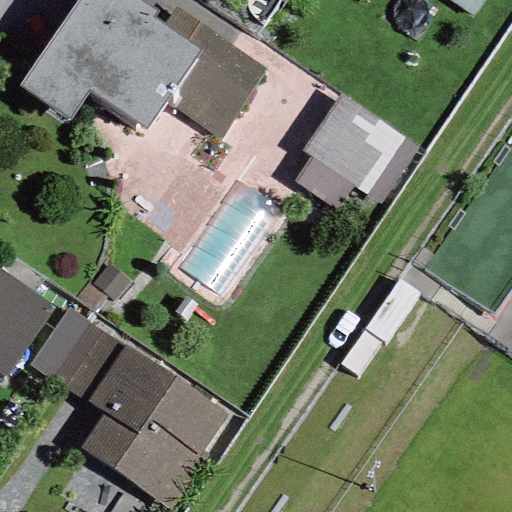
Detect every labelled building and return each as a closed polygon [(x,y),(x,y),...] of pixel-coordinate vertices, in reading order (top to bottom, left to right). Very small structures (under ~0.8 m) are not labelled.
[(155,13),(146,7),(136,0),(78,0),(19,85),(68,119),(87,92),(96,98),(142,130),(162,103),(197,51),(161,26),(151,19),(155,13)] [(448,0),(473,16),(483,0),(448,0)] [(174,7),(161,26),(197,51),(162,103),(165,105),(217,141),(266,70),(174,7)] [(417,148),(340,93),(299,150),(310,157),(352,187),(377,204),(417,148)] [(495,316),(511,291),(511,115),(412,259),(495,316)] [(335,211),(352,187),(310,157),(293,181),(335,211)] [(129,281),(107,266),(92,286),(114,302),(129,281)] [(55,308),(0,270),(0,375),(6,379),(55,308)] [(104,298),(85,285),(75,300),(94,313),(104,298)] [(85,402),(123,346),(68,309),(30,365),(85,402)] [(208,456),(202,452),(226,416),(123,346),(85,402),(103,413),(78,450),(171,511),(208,456)]
